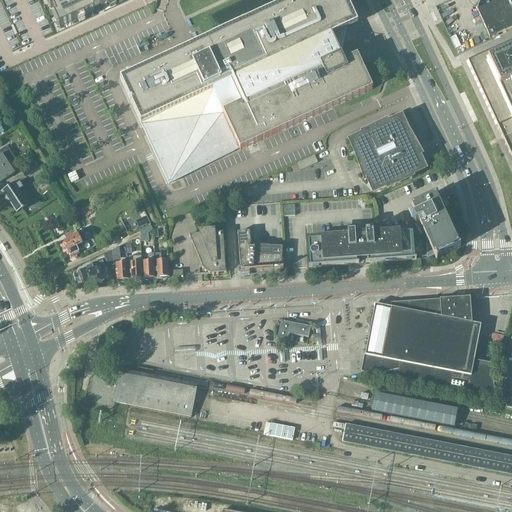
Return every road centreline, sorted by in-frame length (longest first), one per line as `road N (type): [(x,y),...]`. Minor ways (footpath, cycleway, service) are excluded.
road 1 (tertiary): [(116,308),(487,278)]
road 2 (unclassified): [(387,0),(473,176),(487,231),(487,278)]
road 3 (residential): [(509,277),(490,182),(406,0)]
road 4 (tertiary): [(97,511),(61,461),(35,354)]
road 5 (tertiary): [(18,362),(45,464),(75,511)]
